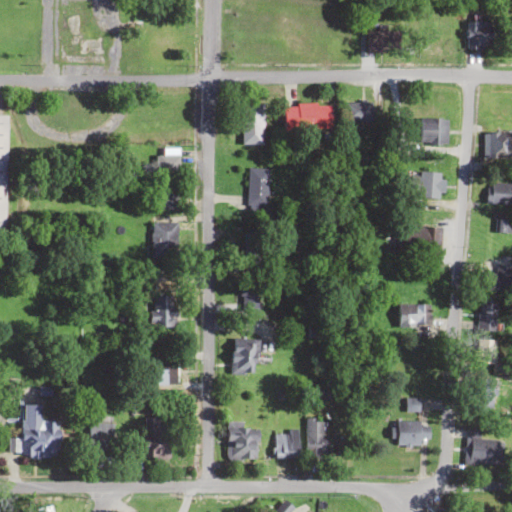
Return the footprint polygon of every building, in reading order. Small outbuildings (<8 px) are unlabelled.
[(492,20),(464,20),(464,49),(492,49),(492,20)] [(365,51),(401,51),(401,30),(365,30),(365,51)] [(343,120),(370,120),(370,101),(343,101),(343,120)] [(261,102),(241,102),(241,142),(261,142),(261,102)] [(330,103),(283,103),(283,127),(330,127),(330,103)] [(445,117),(418,117),(418,142),(445,142),(445,117)] [(511,130),(481,130),(481,158),(511,158),(511,130)] [(158,173),(178,172),(176,147),(157,148),(158,173)] [(266,167),(245,167),(245,201),(266,201),(266,167)] [(440,171),(415,171),(415,197),(440,197),(440,171)] [(511,203),(511,182),(486,180),(484,200),(511,203)] [(176,181),(155,181),(156,209),(176,209),(176,181)] [(494,230),(510,231),(511,219),(494,218),(494,230)] [(176,221),(149,221),(149,256),(176,256),(176,221)] [(396,251),(437,252),(437,225),(397,224),(396,251)] [(511,265),(491,265),(491,292),(511,292),(511,265)] [(258,311),(258,280),(236,280),(236,311),(258,311)] [(149,326),(173,326),(173,294),(149,294),(149,326)] [(495,330),(495,299),(475,299),(475,330),(495,330)] [(429,302),(396,302),(396,326),(429,326),(429,302)] [(255,337),(231,337),(230,372),(255,373),(255,337)] [(493,339),(477,339),(475,409),(491,409),(493,339)] [(175,350),(154,350),(154,386),(175,386),(175,350)] [(40,420),(40,403),(20,403),(19,454),(56,455),(57,420),(40,420)] [(143,416),(141,457),(170,459),(171,437),(159,437),(160,417),(143,416)] [(324,416),(305,416),(305,457),(324,457),(324,416)] [(395,419),(395,444),(418,444),(418,437),(427,437),(427,419),(395,419)] [(255,458),(255,423),(225,423),(225,458),(255,458)] [(464,464),(499,464),(499,439),(478,439),(478,428),(464,428),(464,464)] [(86,449),(110,449),(110,430),(86,430),(86,449)] [(297,457),(297,430),(273,430),(273,457),(297,457)] [(286,511),(291,507),(283,499),(271,511),(286,511)]
